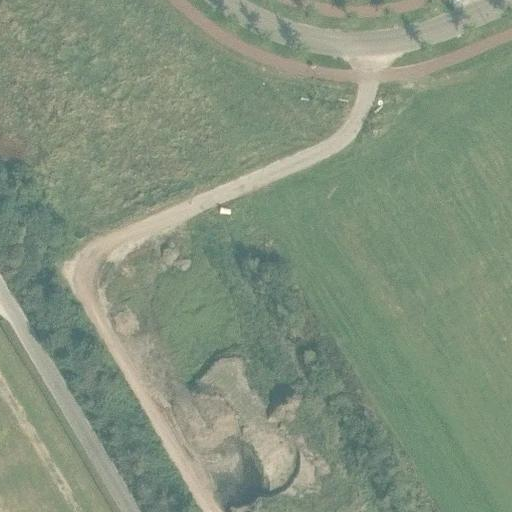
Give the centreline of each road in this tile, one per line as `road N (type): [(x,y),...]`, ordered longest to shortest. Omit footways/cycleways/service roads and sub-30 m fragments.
road 1 (residential): [(367,44),(364,103),(337,140),(90,251),(74,268),(81,296),(208,511)]
road 2 (tertiary): [(223,0),(287,34),(367,44)]
road 3 (tertiary): [(367,44),(433,32),(509,0)]
